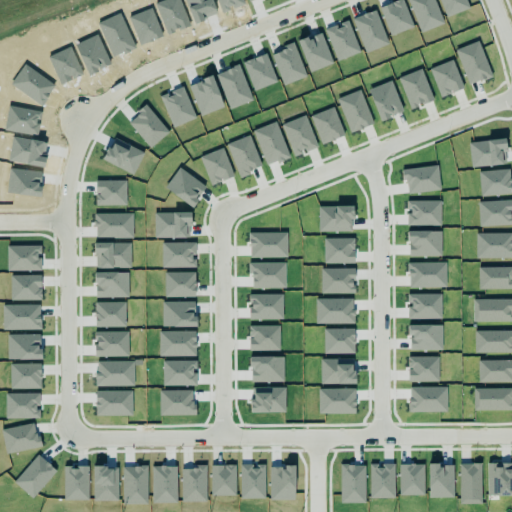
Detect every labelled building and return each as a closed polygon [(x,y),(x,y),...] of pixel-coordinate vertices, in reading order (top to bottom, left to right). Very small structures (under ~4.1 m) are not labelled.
[(511,288),(511,266),(478,267),(478,289),(511,288)] [(473,322),(511,321),(511,298),(472,300),(473,322)] [(511,330),(474,330),(474,352),(511,352),(511,330)] [(511,359),(478,360),(478,382),(511,381),(511,359)] [(473,410),(511,409),(511,387),(473,388),(473,410)] [(511,495),(511,463),(486,463),(487,496),(511,495)] [(481,503),(480,464),(459,464),(459,504),(481,503)]
